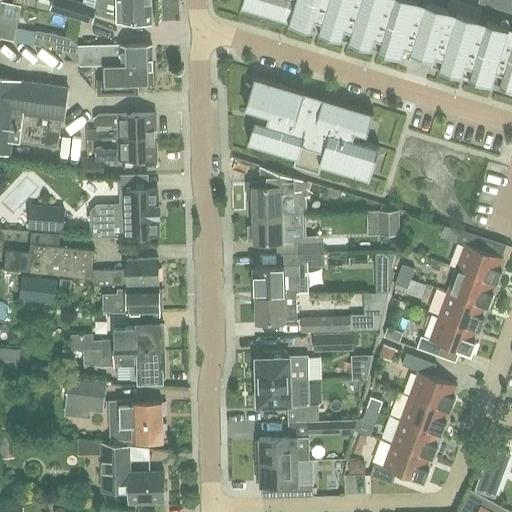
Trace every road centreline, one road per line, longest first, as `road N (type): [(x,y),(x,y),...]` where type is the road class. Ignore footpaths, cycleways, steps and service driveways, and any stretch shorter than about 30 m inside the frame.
road 1 (residential): [(200,34),(200,182),(215,345),(207,404),(212,511)]
road 2 (residential): [(212,511),(447,504),(488,407)]
road 3 (residential): [(511,123),(200,34)]
